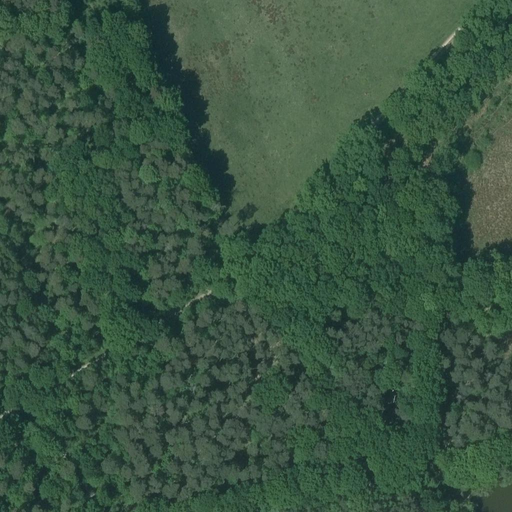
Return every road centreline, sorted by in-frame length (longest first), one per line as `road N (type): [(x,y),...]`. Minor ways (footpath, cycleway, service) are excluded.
road 1 (track): [(227,279),(277,365),(366,427),(425,511)]
road 2 (track): [(404,478),(224,511)]
road 3 (track): [(103,511),(23,404)]
